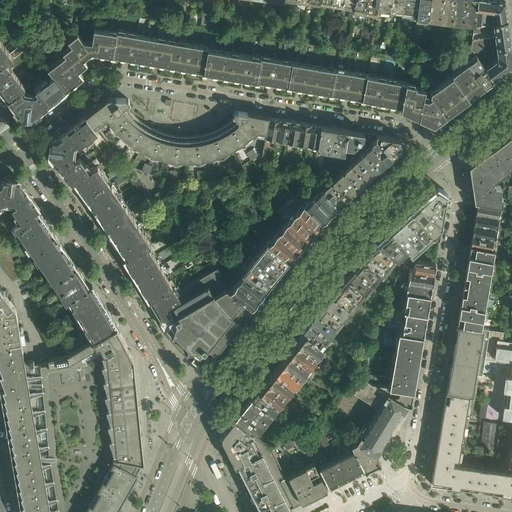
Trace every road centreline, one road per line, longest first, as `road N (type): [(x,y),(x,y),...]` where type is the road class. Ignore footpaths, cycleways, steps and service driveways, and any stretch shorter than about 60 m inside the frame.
road 1 (residential): [(437,154),(395,125),(106,75),(16,147)]
road 2 (residential): [(411,475),(458,186),(437,154)]
road 3 (residential): [(16,147),(94,254),(191,418)]
road 4 (tertiary): [(246,353),(329,250),(437,154)]
